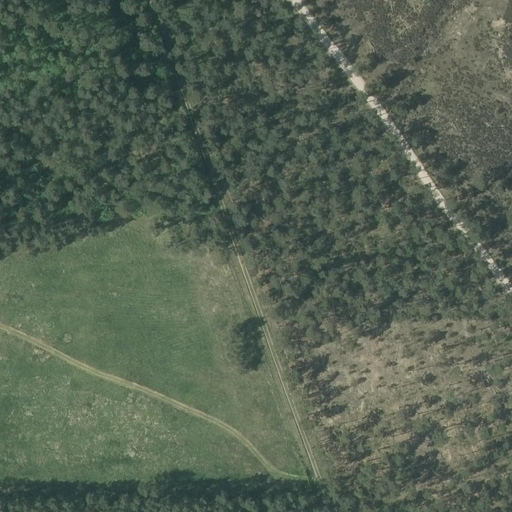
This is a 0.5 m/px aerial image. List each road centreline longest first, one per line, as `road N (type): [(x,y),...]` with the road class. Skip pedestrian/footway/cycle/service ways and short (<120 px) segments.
road 1 (track): [(147,0),(328,511)]
road 2 (track): [(511,297),(292,0)]
